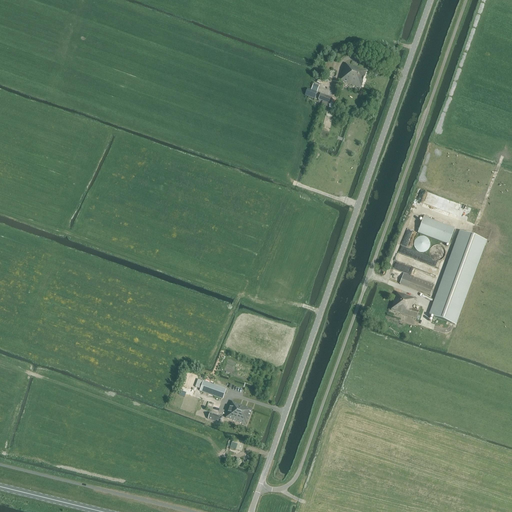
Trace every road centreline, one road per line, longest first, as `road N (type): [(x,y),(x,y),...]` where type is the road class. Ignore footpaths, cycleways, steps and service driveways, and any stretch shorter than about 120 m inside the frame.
road 1 (unclassified): [(259,486),(279,489),(298,474),(465,0)]
road 2 (tertiary): [(259,486),(431,0)]
road 3 (track): [(244,296),(0,211)]
